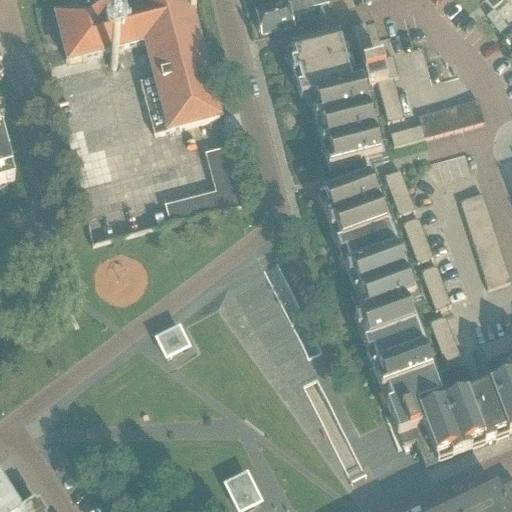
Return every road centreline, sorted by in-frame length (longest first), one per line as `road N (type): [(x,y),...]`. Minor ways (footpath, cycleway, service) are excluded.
road 1 (residential): [(7,427),(286,224),(224,0)]
road 2 (residential): [(390,511),(511,456)]
